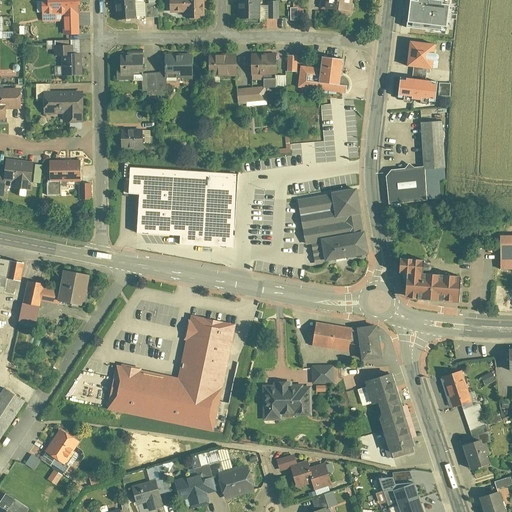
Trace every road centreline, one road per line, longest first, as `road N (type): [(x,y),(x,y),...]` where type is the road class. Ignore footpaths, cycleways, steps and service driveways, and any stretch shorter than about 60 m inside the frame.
road 1 (tertiary): [(383,287),(371,174),(383,51)]
road 2 (tertiary): [(133,267),(363,304)]
road 3 (tertiary): [(462,511),(415,381),(418,322)]
road 4 (unclassified): [(222,38),(383,51)]
road 5 (unclassified): [(100,40),(222,38)]
